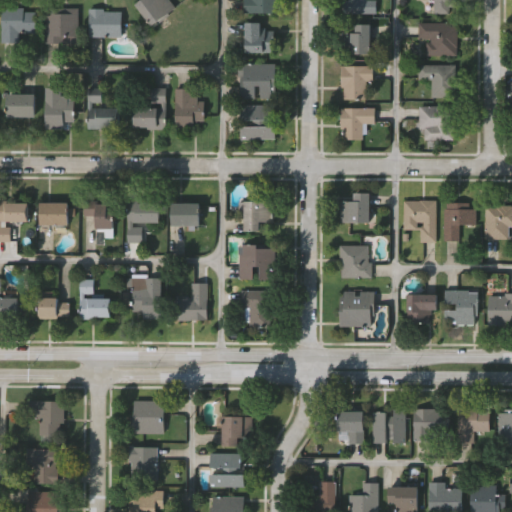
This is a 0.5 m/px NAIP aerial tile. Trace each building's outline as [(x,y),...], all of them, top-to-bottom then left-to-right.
[(169,0),(176,9),(169,14),(171,17),(158,26),(156,22),(151,25),(137,4),(143,0),(169,0)] [(243,14),(243,0),(279,0),(279,13),(243,14)] [(340,15),(340,0),(377,0),(377,15),(340,15)] [(450,6),(450,14),(433,13),(433,0),(458,0),(458,6),(450,6)] [(39,32),(22,31),(22,41),(3,40),(3,5),(26,5),(26,9),(39,9),(39,32)] [(124,9),(123,36),(90,36),(91,6),(106,6),(106,9),(124,9)] [(81,34),(65,34),(65,41),(46,41),(46,7),(81,7),(81,34)] [(265,49),(265,53),(245,53),(245,22),(262,22),(262,28),(265,28),(265,30),(275,30),(275,49),(265,49)] [(427,56),(427,42),(432,42),(432,39),(420,39),(420,23),(460,24),(460,56),(427,56)] [(343,53),(343,31),(357,31),(358,24),(373,24),(373,53),(343,53)] [(271,92),(272,97),(261,97),(261,85),(256,85),(256,97),(239,97),(239,62),(275,62),(275,92),(271,92)] [(432,97),(433,79),(419,79),(419,63),(459,64),(459,97),(432,97)] [(366,80),(366,98),(343,98),(343,87),(340,87),(340,64),(373,64),(373,80),(366,80)] [(78,120),(66,120),(66,127),(46,127),(46,86),(64,86),(64,94),(69,94),(69,98),(78,98),(78,120)] [(197,120),(197,129),(176,129),(176,86),(195,86),(195,94),(200,94),(200,99),(208,99),(208,120),(197,120)] [(121,126),(106,126),(106,129),(88,129),(88,87),(104,87),(104,102),(95,102),(94,107),(121,107),(121,126)] [(168,132),(156,132),(156,128),(134,128),(134,108),(162,108),(162,104),(150,104),(151,88),(168,88),(168,132)] [(38,115),(9,115),(9,91),(38,92),(38,115)] [(277,138),(242,138),(242,124),(256,124),(256,118),(241,118),(241,103),(273,103),(272,118),(268,118),(268,124),(277,124),(277,138)] [(369,123),(369,133),(364,133),(364,138),(341,138),(342,106),(378,106),(378,123),(369,123)] [(425,139),(425,129),(420,129),(420,106),(456,107),(456,139),(425,139)] [(371,223),(340,223),(340,200),(355,200),(355,190),(371,190),(371,223)] [(31,220),(22,220),(22,226),(14,226),(13,240),(0,240),(0,198),(11,198),(11,200),(31,200),(31,220)] [(162,221),(135,221),(135,225),(145,226),(145,241),(128,241),(129,198),(140,198),(140,200),(162,201),(162,221)] [(118,227),(97,226),(98,215),(85,215),(85,199),(111,199),(111,205),(118,205),(118,227)] [(436,199),(436,242),(420,241),(420,229),(403,229),(403,199),(436,199)] [(277,200),(277,220),(262,220),(262,230),(247,229),(247,212),(240,212),(240,200),(277,200)] [(70,223),(42,223),(42,201),(70,201),(70,223)] [(203,225),(172,224),(173,201),(203,201),(203,225)] [(478,208),(478,225),(461,225),(461,241),(445,241),(445,208),(447,208),(447,202),(469,202),(469,208),(478,208)] [(511,225),(509,225),(509,238),(485,237),(485,203),(511,203),(511,225)] [(259,278),(260,266),(254,266),(253,279),(239,279),(239,254),(243,254),(243,244),(257,244),(257,248),(277,248),(276,273),(273,273),(273,278),(259,278)] [(342,264),(337,264),(338,244),(369,244),(369,261),(373,261),(373,277),(342,277),(342,264)] [(161,318),(144,318),(144,310),(133,310),(133,278),(145,278),(145,276),(161,276),(161,318)] [(0,297),(20,297),(20,317),(4,317),(4,319),(0,319),(0,277),(2,277),(2,293),(0,293),(0,297)] [(111,298),(111,316),(97,316),(97,320),(81,320),(81,279),(95,279),(95,293),(84,293),(84,297),(111,298)] [(179,320),(178,299),(192,298),(192,282),(208,282),(209,319),(179,320)] [(241,289),(275,289),(275,316),(271,316),(271,326),(250,326),(250,321),(247,321),(247,306),(241,306),(241,289)] [(480,292),(480,315),(475,315),(475,324),(451,324),(451,321),(445,321),(445,309),(456,309),(456,303),(445,303),(445,289),(468,289),(468,292),(480,292)] [(377,291),(377,316),(372,316),(372,327),(340,326),(340,296),(344,296),(344,291),(354,291),(354,295),(360,295),(360,291),(377,291)] [(511,292),(511,324),(510,324),(510,325),(489,325),(490,296),(505,296),(506,292),(511,292)] [(439,293),(439,308),(432,308),(432,322),(408,321),(408,293),(439,293)] [(71,300),(71,315),(57,315),(57,317),(39,317),(39,296),(58,296),(58,300),(71,300)] [(164,434),(129,434),(129,413),(134,413),(134,399),(164,400),(164,434)] [(62,423),(62,435),(40,435),(41,420),(31,420),(31,400),(67,400),(67,423),(62,423)] [(406,442),(393,442),(393,430),(386,430),(386,442),(372,442),(373,411),(386,411),(386,415),(394,415),(394,407),(407,407),(406,442)] [(492,432),(475,431),(475,443),(460,443),(460,407),(479,407),(479,410),(492,411),(492,432)] [(511,443),(500,443),(500,411),(506,411),(506,407),(511,407),(511,443)] [(451,433),(433,433),(433,440),(415,440),(415,408),(438,408),(438,409),(451,409),(451,433)] [(367,443),(350,442),(350,430),(339,430),(339,409),(367,409),(367,443)] [(252,438),(236,438),(236,445),(221,445),(221,415),(252,415),(252,438)] [(159,446),(159,478),(132,478),(133,461),(130,461),(130,445),(159,446)] [(35,483),(36,464),(28,464),(28,447),(66,447),(66,463),(58,463),(58,467),(61,467),(61,483),(35,483)] [(241,453),(241,468),(237,468),(237,474),(244,475),(244,487),(210,487),(210,474),(222,474),(222,467),(209,467),(210,453),(241,453)] [(463,511),(429,511),(429,480),(448,481),(448,487),(463,487),(463,511)] [(335,511),(302,511),(302,494),(320,494),(320,481),(336,481),(335,511)] [(380,511),(349,511),(349,495),(364,495),(364,482),(380,482),(380,511)] [(499,493),(508,493),(508,507),(502,507),(502,511),(473,511),(473,483),(499,483),(499,493)] [(421,511),(396,511),(396,503),(388,503),(389,485),(421,485),(421,511)] [(30,511),(30,490),(61,490),(61,505),(65,505),(65,511),(30,511)] [(165,490),(164,508),(158,507),(158,511),(129,511),(129,490),(165,490)] [(209,511),(209,506),(212,506),(212,496),(244,496),(244,511),(209,511)]
